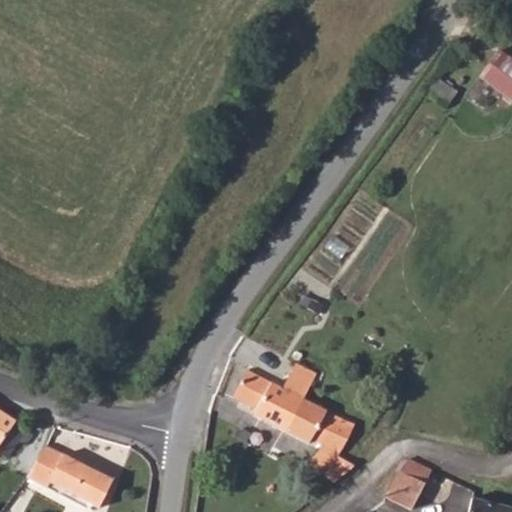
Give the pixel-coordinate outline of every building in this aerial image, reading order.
[(511,59),(506,55),(487,81),(511,99),(511,59)] [(251,373),(247,371),(231,400),(254,412),(251,416),(283,433),(300,400),(313,375),(291,363),(278,389),(251,373)] [(300,400),(283,433),(305,444),(308,440),(317,446),(307,464),(336,481),(352,466),(334,457),(351,428),(300,400)] [(0,457),(6,461),(27,433),(0,414),(0,457)] [(45,450),(28,480),(34,483),(45,489),(47,485),(61,457),(45,450)] [(61,457),(47,485),(97,508),(110,481),(61,457)] [(405,464),(398,476),(424,487),(430,476),(405,464)] [(398,476),(393,484),(385,502),(405,511),(412,511),(424,487),(398,476)] [(511,511),(470,502),(467,511),(511,511)]
